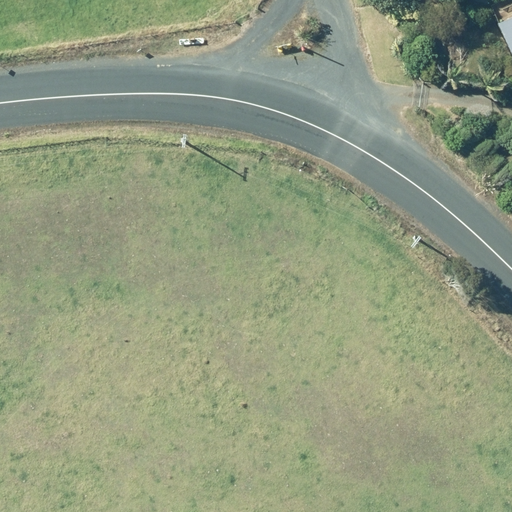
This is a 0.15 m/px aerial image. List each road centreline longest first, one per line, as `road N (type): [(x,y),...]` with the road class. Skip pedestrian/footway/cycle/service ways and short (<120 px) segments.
road 1 (unclassified): [(511,261),(409,170),(337,129),(268,104)]
road 2 (unclassified): [(268,104),(194,88),(0,99)]
